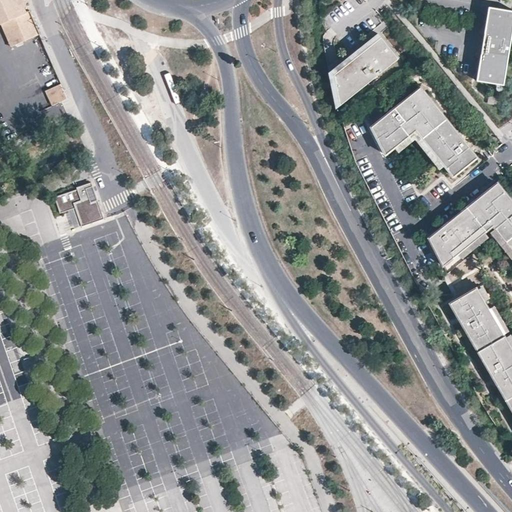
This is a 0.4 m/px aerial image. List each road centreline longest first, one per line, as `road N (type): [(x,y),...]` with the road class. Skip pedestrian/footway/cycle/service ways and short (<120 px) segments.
road 1 (secondary): [(511,486),(438,385),(331,181)]
road 2 (secondary): [(269,263),(485,511)]
road 3 (secondary): [(269,263),(295,326),(450,511)]
road 4 (secondary): [(190,8),(227,66),(241,178),(269,263)]
road 5 (secondary): [(331,181),(258,79),(240,28),(243,0)]
road 6 (residential): [(331,181),(332,162),(282,44),(278,0)]
